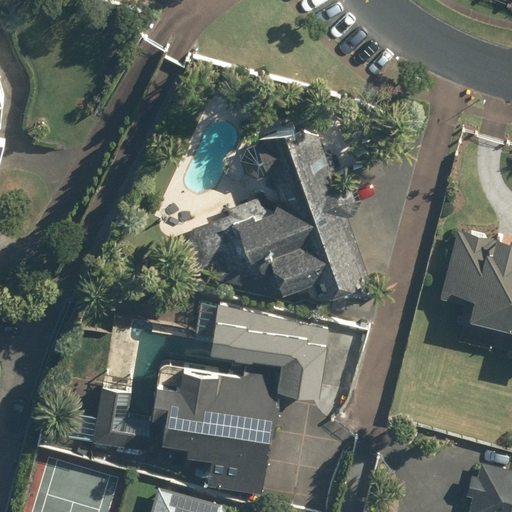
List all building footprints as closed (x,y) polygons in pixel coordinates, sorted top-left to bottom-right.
[(308,295),(364,276),(343,214),(349,212),(356,197),(350,179),(335,169),(328,171),(305,105),(249,124),(274,196),(187,226),(179,242),(189,270),(235,281),(263,271),(270,290),(303,279),(308,295)] [(511,248),(511,241),(452,227),(435,295),(458,300),(454,317),(511,331),(505,357),(511,358),(511,257),(510,257),(511,248)] [(94,384),(86,438),(205,456),(201,480),(262,490),(279,376),(320,382),(331,315),(218,298),(211,342),(238,346),(234,370),(170,360),(167,381),(146,378),(140,415),(124,412),(127,390),(94,384)] [(511,511),(511,468),(477,460),(473,474),(467,473),(462,492),(468,494),(463,511),(511,511)] [(223,511),(218,502),(152,483),(143,511),(223,511)]
